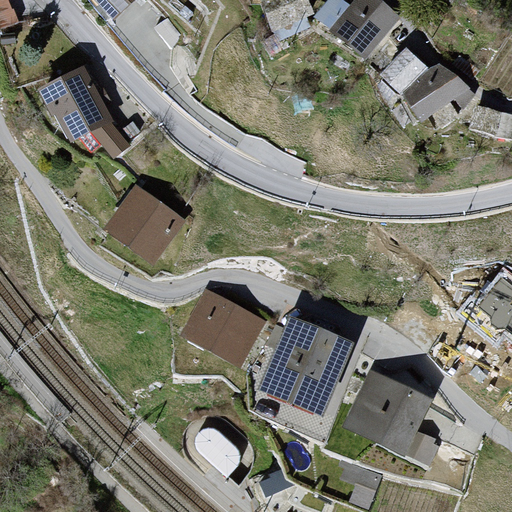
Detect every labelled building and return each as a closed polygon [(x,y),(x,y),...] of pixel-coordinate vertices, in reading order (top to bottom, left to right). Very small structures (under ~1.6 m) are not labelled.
[(0,0),(0,30),(17,24),(4,0),(0,0)] [(93,0),(112,18),(130,0),(93,0)] [(311,13),(305,0),(262,0),(278,39),(308,26),(303,16),(311,13)] [(397,17),(375,0),(355,0),(349,8),(339,0),(330,0),(316,17),(365,57),(397,17)] [(424,67),(406,50),(382,75),(399,92),(424,67)] [(430,71),(406,95),(421,119),(431,111),(441,126),(455,115),(448,102),(454,97),(463,107),(473,93),(440,66),(430,71)] [(65,150),(107,125),(78,75),(35,100),(65,150)] [(511,138),(511,116),(477,108),(472,127),(496,136),(511,138)] [(177,233),(134,195),(99,234),(142,272),(177,233)] [(511,280),(502,273),(471,313),(492,330),(495,327),(511,340),(511,280)] [(239,364),(262,322),(207,293),(185,334),(239,364)] [(320,412),(349,345),(292,321),(264,388),(320,412)] [(345,426),(427,467),(437,446),(411,433),(428,401),(372,373),(345,426)] [(197,455),(227,482),(242,465),(242,457),(217,434),(205,435),(196,443),(197,455)] [(351,502),(368,508),(380,476),(346,464),(341,478),(357,484),(351,502)]
